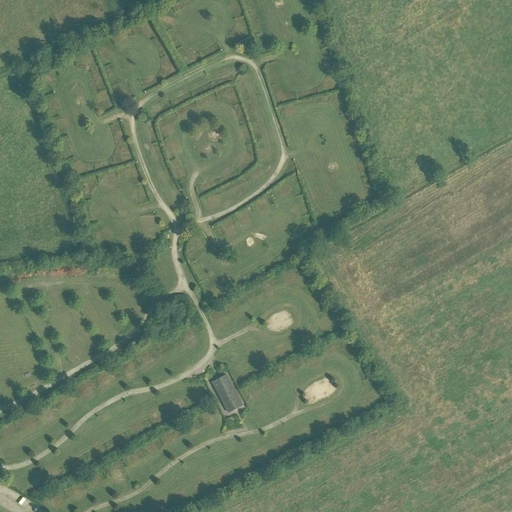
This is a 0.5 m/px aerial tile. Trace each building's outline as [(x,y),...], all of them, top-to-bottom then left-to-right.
[(145,29),(157,26),(154,15),(143,17),(145,29)] [(323,27),(313,28),(314,38),(325,37),(323,27)] [(245,91),(250,89),(246,79),(241,81),(245,91)] [(226,98),(234,97),(231,86),(224,88),(226,98)] [(167,133),(171,131),(167,120),(162,122),(167,133)] [(74,138),(64,142),(67,149),(77,145),(74,138)] [(263,157),(274,156),(273,145),(262,147),(263,157)] [(77,172),(87,169),(84,160),(74,162),(77,172)] [(172,161),(162,164),(164,175),(175,172),(172,161)] [(217,165),(206,170),(213,186),(224,181),(217,165)] [(145,209),(147,222),(161,219),(159,206),(145,209)] [(225,219),(227,224),(235,220),(233,215),(225,219)] [(206,230),(201,233),(205,241),(210,239),(206,230)] [(301,289),(312,284),(306,273),(296,277),(301,289)] [(274,276),(265,280),(271,295),(280,291),(274,276)] [(308,296),(311,304),(320,301),(316,292),(308,296)] [(238,314),(253,307),(248,295),(233,303),(238,314)] [(330,325),(330,315),(320,315),(320,326),(330,325)] [(305,333),(298,336),(302,344),(309,340),(305,333)] [(162,339),(168,351),(178,346),(173,334),(162,339)] [(287,353),(297,348),(290,334),(280,339),(287,353)] [(146,359),(157,355),(153,344),(142,348),(146,359)] [(134,357),(123,362),(127,372),(138,367),(134,357)] [(105,381),(112,378),(108,368),(100,371),(105,381)] [(273,374),(264,378),(268,387),(277,383),(273,374)] [(362,393),(372,387),(365,377),(356,383),(362,393)] [(229,378),(214,386),(228,414),(243,406),(229,378)] [(207,380),(197,383),(201,394),(210,391),(207,380)] [(249,388),(258,385),(257,380),(248,383),(249,388)] [(70,392),(63,395),(67,407),(75,404),(70,392)] [(177,398),(180,407),(190,404),(186,394),(177,398)] [(47,417),(59,412),(55,402),(43,406),(47,417)] [(158,421),(171,415),(165,402),(152,409),(158,421)] [(218,405),(207,411),(212,419),(223,413),(218,405)] [(22,419),(28,430),(35,426),(29,415),(22,419)] [(8,437),(16,437),(16,427),(7,427),(8,437)] [(91,441),(97,454),(106,450),(100,437),(91,441)] [(259,460),(264,458),(260,447),(255,449),(259,460)] [(83,450),(75,454),(79,464),(87,460),(83,450)] [(204,455),(209,465),(214,463),(209,453),(204,455)] [(248,454),(240,457),(242,463),(237,465),(239,472),(253,467),(248,454)] [(113,467),(118,477),(129,472),(124,462),(113,467)] [(42,471),(31,475),(35,486),(46,482),(42,471)] [(12,472),(10,478),(18,481),(20,475),(12,472)] [(211,480),(201,483),(204,493),(214,490),(211,480)] [(179,492),(183,501),(193,496),(189,487),(179,492)] [(172,508),(173,495),(157,494),(156,507),(172,508)]
